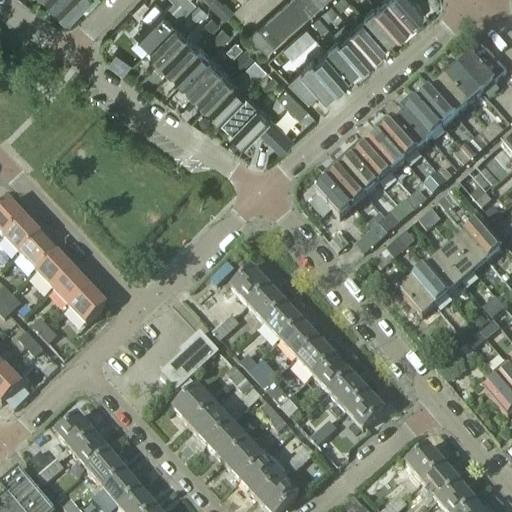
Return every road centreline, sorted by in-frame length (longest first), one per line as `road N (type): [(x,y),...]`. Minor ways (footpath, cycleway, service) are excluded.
road 1 (residential): [(262,194),(473,6)]
road 2 (residential): [(262,194),(437,407)]
road 3 (residential): [(65,53),(262,194)]
road 4 (residential): [(138,313),(0,167)]
road 5 (residential): [(213,511),(83,371)]
road 6 (residential): [(138,313),(262,194)]
road 7 (residential): [(313,511),(437,407)]
